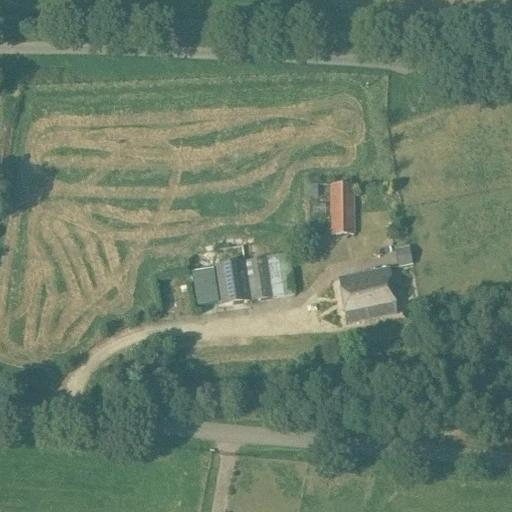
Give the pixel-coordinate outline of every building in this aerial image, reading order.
[(353,235),(353,186),(329,187),(331,236),(353,235)] [(306,190),(306,202),(315,202),(315,189),(306,190)] [(409,248),(394,251),(398,269),(412,266),(409,248)] [(271,298),(266,259),(211,268),(217,307),(218,307),(271,298)] [(397,315),(389,270),(337,280),(345,325),(397,315)] [(185,276),(171,278),(174,298),(187,296),(185,276)]
